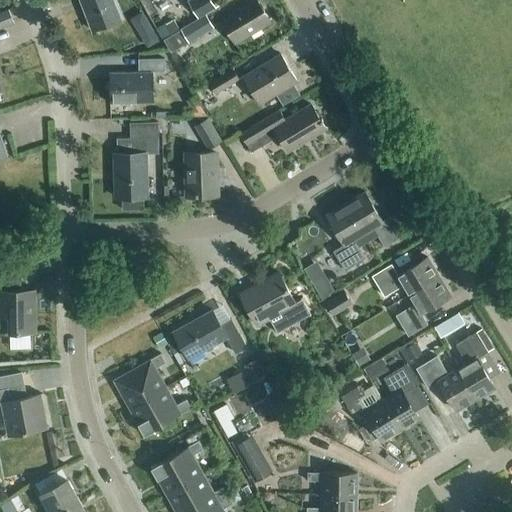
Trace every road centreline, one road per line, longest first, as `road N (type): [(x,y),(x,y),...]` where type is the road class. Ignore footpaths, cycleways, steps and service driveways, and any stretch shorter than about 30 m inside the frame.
road 1 (residential): [(78,252),(96,236),(244,217),(357,150),(367,131)]
road 2 (residential): [(131,511),(82,395),(78,252)]
road 3 (residential): [(78,252),(64,202),(57,84),(26,0)]
road 4 (residential): [(511,337),(408,166),(387,140),(367,131)]
road 5 (residential): [(367,131),(367,108),(302,0)]
